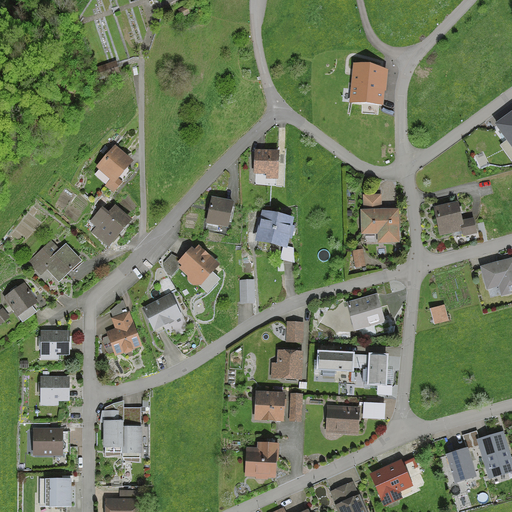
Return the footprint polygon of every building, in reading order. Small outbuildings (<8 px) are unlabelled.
[(178,11),(180,17),(188,14),(185,8),(178,11)] [(342,87),(340,104),(382,108),(385,68),(354,66),(352,88),(342,87)] [(105,67),(94,71),(97,80),(117,74),(115,68),(106,71),(105,67)] [(253,121),(254,121),(259,118),(256,112),(250,114),(253,121)] [(511,112),(497,123),(511,143),(511,112)] [(378,143),(389,144),(392,117),(381,116),(378,143)] [(118,184),(112,179),(128,162),(114,150),(98,168),(111,179),(105,186),(111,191),(118,184)] [(276,174),(277,154),(255,153),(254,173),(255,173),(254,184),(275,187),(276,174)] [(14,154),(12,161),(20,163),(22,157),(14,154)] [(206,223),(227,227),(232,205),(211,200),(206,223)] [(472,220),(460,223),(456,205),(435,210),(440,235),(451,232),(452,237),(474,233),(472,220)] [(103,220),(100,224),(116,237),(128,222),(113,209),(106,217),(103,220)] [(385,242),(397,242),(397,212),(361,212),(362,234),(385,233),(385,242)] [(261,230),(259,241),(271,244),(277,217),(275,216),(275,217),(265,215),(263,222),(261,221),(259,230),(261,230)] [(290,228),(287,228),(289,220),(279,218),(279,217),(277,217),(271,244),(283,247),(285,236),(288,236),(290,228)] [(92,233),(100,240),(106,233),(98,227),(92,233)] [(45,266),(58,281),(78,262),(65,247),(45,266)] [(42,250),(29,262),(36,270),(49,258),(42,250)] [(198,250),(194,255),(191,252),(180,263),(185,267),(182,270),(189,276),(189,281),(192,284),(197,284),(200,280),(200,278),(202,276),(205,278),(216,266),(198,250)] [(353,253),(356,268),(363,267),(361,252),(353,253)] [(511,292),(511,260),(482,269),(487,289),(502,285),(505,294),(511,292)] [(241,279),(241,302),(254,301),(254,283),(253,279),(241,279)] [(16,315),(34,301),(23,286),(5,299),(16,315)] [(177,312),(169,297),(154,305),(153,307),(150,308),(149,308),(144,310),(154,330),(171,321),(169,316),(177,312)] [(347,307),(354,329),(383,321),(376,299),(347,307)] [(131,349),(139,346),(127,315),(112,320),(115,329),(121,327),(122,330),(107,335),(115,355),(123,352),(124,354),(125,354),(131,352),(131,351),(131,349)] [(288,320),(287,341),(302,342),(303,321),(288,320)] [(41,354),(67,354),(67,334),(41,334),(41,354)] [(298,379),(299,379),(300,354),(290,354),(288,351),(285,351),(282,353),(279,353),(278,378),(298,379)] [(334,371),(351,372),(352,355),(318,354),(317,370),(322,370),(322,376),(334,377),(334,371)] [(368,385),(384,386),(386,357),(369,356),(369,371),(363,371),(362,383),(368,383),(368,385)] [(41,400),(67,400),(67,380),(41,380),(41,400)] [(267,420),(282,420),(283,396),(256,395),(255,413),(265,413),(267,415),(267,420)] [(291,405),(300,405),(300,397),(291,397),(291,405)] [(376,406),(363,406),(363,416),(376,416),(376,406)] [(326,431),(356,433),(357,410),(327,409),(326,431)] [(122,454),(122,423),(104,423),(104,448),(122,448),(122,454)] [(122,429),(122,423),(122,454),(139,454),(139,429),(122,429)] [(62,442),(60,442),(60,432),(34,431),(34,455),(60,455),(60,451),(62,451),(65,449),(65,445),(62,442)] [(511,469),(511,462),(503,433),(478,440),(490,477),(511,469)] [(274,471),(273,468),(274,446),(258,445),(258,452),(248,452),(247,461),(250,461),(250,475),(265,475),(267,477),(270,477),(273,476),(274,473),(274,471)] [(475,476),(467,449),(448,455),(457,481),(475,476)] [(395,491),(409,485),(399,464),(372,476),(385,504),(398,498),(395,491)] [(70,505),(70,479),(47,479),(47,505),(70,505)] [(363,511),(351,484),(331,493),(339,511),(363,511)] [(134,511),(135,502),(106,502),(106,511),(134,511)]
